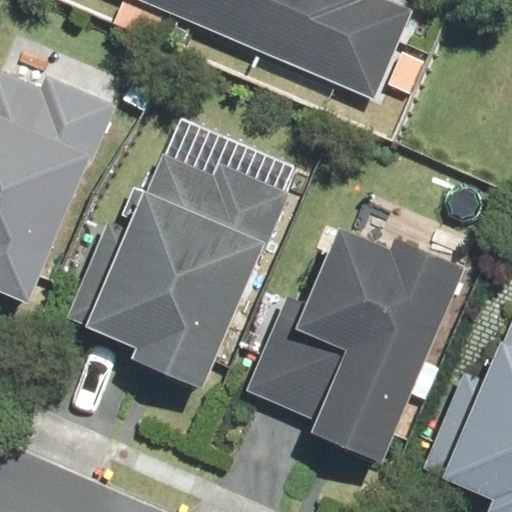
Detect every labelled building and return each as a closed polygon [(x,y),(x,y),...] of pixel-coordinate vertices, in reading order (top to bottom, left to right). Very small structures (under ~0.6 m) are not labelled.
[(119,0),(371,107),(411,12),(384,0),(119,0)] [(22,93),(0,84),(0,304),(20,312),(103,109),(28,79),(22,93)] [(152,160),(74,331),(127,355),(118,373),(189,405),(197,386),(283,200),(214,169),(206,185),(152,160)] [(327,237),(284,329),(338,355),(296,445),(362,474),(456,272),(384,238),(374,258),(327,237)] [(511,511),(511,318),(436,480),(484,503),(480,511),(511,511)]
